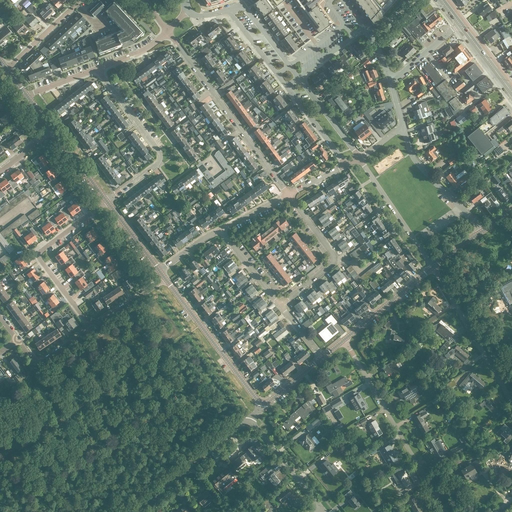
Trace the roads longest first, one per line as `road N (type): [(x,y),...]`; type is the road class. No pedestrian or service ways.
road 1 (residential): [(167,31),(288,194)]
road 2 (residential): [(445,511),(343,340)]
road 3 (residential): [(107,201),(160,154),(96,69)]
road 4 (residential): [(92,329),(40,255),(107,201)]
road 5 (residential): [(261,402),(165,278)]
road 6 (residential): [(511,401),(432,266)]
road 7 (residential): [(279,305),(333,260),(288,194)]
road 8 (residential): [(136,511),(245,421)]
road 9 (residential): [(483,230),(414,159),(403,127)]
road 10 (residential): [(432,266),(359,158)]
